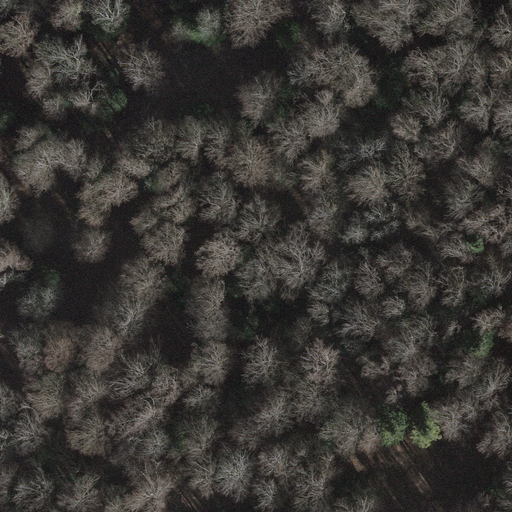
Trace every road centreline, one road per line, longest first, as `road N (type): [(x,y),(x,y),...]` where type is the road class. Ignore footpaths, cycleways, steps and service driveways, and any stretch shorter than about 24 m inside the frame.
road 1 (track): [(0,205),(303,0)]
road 2 (track): [(155,511),(511,433)]
road 3 (track): [(488,436),(388,511)]
